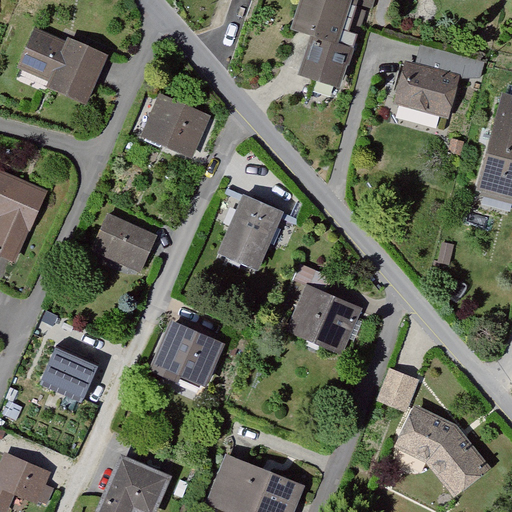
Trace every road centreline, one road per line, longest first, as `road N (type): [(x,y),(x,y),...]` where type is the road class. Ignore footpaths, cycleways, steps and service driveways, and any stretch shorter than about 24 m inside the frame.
road 1 (residential): [(239,110),(65,511)]
road 2 (residential): [(239,110),(413,303)]
road 3 (residential): [(98,155),(0,376)]
road 4 (residential): [(413,303),(325,511)]
road 5 (residential): [(160,21),(98,155)]
road 6 (residential): [(413,303),(511,407)]
